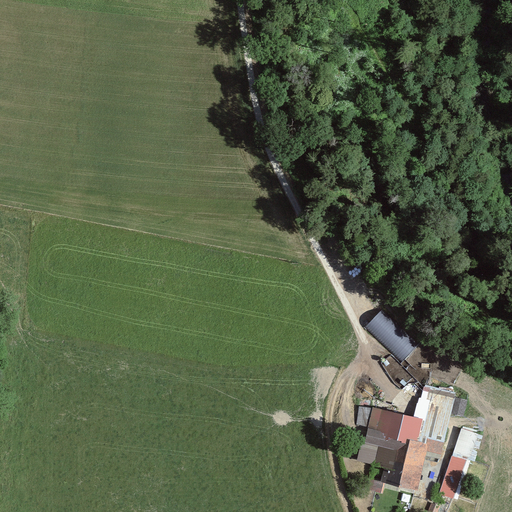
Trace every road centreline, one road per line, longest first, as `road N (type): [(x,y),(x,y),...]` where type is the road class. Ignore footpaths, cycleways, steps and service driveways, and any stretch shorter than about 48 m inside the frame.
road 1 (track): [(229,0),(285,191),(375,373)]
road 2 (track): [(367,357),(336,382),(326,424),(347,511)]
